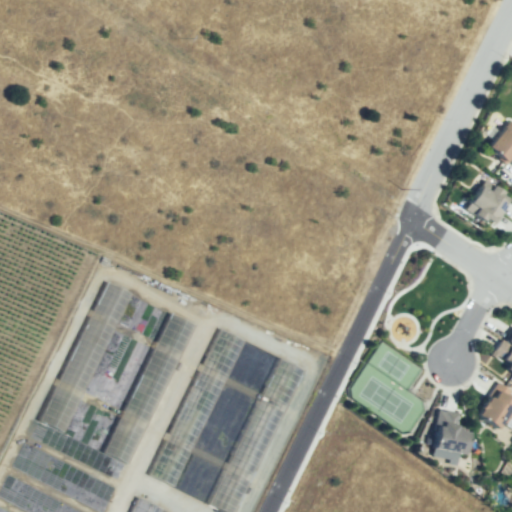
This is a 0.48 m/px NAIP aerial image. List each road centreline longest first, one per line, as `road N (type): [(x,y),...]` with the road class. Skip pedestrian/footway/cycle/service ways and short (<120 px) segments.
road 1 (residential): [(266,511),(409,217)]
road 2 (residential): [(511,17),(409,217)]
road 3 (residential): [(511,284),(409,217)]
